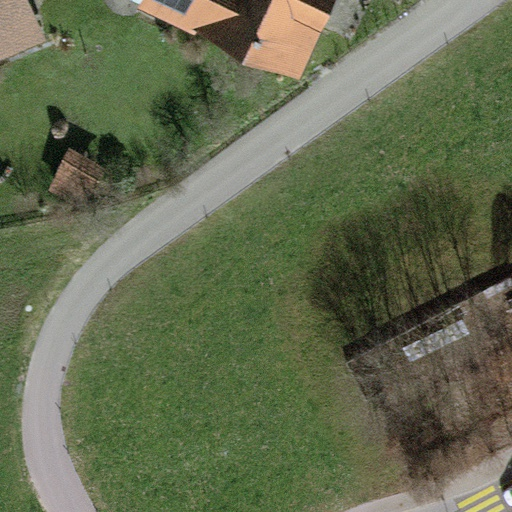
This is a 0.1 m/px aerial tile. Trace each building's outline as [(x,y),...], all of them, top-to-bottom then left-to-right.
[(57,0),(0,0),(0,55),(2,61),(67,39),(57,0)] [(200,0),(168,0),(196,11),(200,0)] [(317,0),(200,0),(196,11),(293,55),(317,0)] [(102,162),(71,148),(54,184),(85,198),(102,162)] [(511,401),(511,302),(509,297),(383,365),(427,447),(511,401)]
